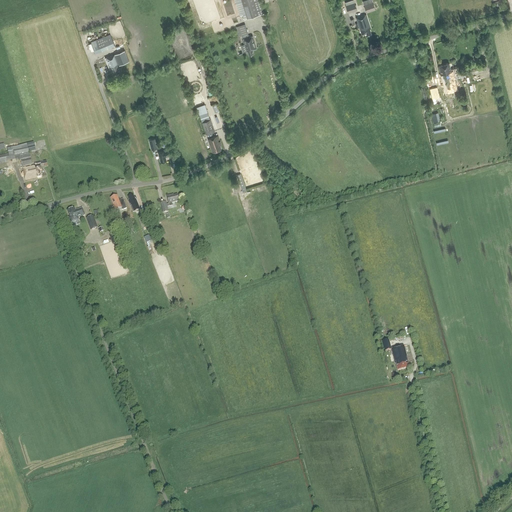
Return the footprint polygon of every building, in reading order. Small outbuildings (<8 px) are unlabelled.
[(240,0),(247,19),(258,16),(253,0),(240,0)] [(373,0),(367,0),(363,2),(366,13),(375,10),(373,2),(374,2),(373,0)] [(349,5),(351,12),(357,10),(355,3),(349,5)] [(362,35),(365,34),(366,34),(367,36),(372,35),(370,29),(371,29),(366,15),(356,18),(362,35)] [(252,50),(256,49),(252,36),(243,39),(247,52),(247,51),(249,55),(253,54),(252,50)] [(98,39),(90,42),(95,54),(103,51),(98,39)] [(105,59),(109,70),(110,69),(113,75),(121,72),(118,66),(129,61),(125,51),(105,59)] [(444,93),(457,90),(453,71),(451,72),(449,63),(439,65),(441,74),(440,74),(444,93)] [(440,98),(437,87),(430,89),(433,99),(440,98)] [(197,107),(206,135),(214,132),(205,104),(197,107)] [(431,114),(433,122),(440,121),(438,112),(431,114)] [(212,153),(221,150),(219,146),(221,146),(220,142),(218,143),(217,140),(219,140),(218,136),(208,139),(212,153)] [(149,140),(151,150),(158,148),(156,139),(149,140)] [(15,160),(18,159),(19,162),(21,161),(22,167),(32,165),(29,153),(35,151),(33,142),(12,147),(15,160)] [(170,150),(166,151),(158,153),(161,162),(166,161),(165,157),(172,156),(170,150)] [(39,170),(42,170),(40,165),(35,166),(34,165),(22,168),(25,181),(37,178),(41,177),(40,176),(41,176),(39,170)] [(237,175),(242,189),(246,187),(241,174),(237,175)] [(167,196),(169,206),(172,206),(172,203),(179,201),(178,199),(179,198),(180,197),(179,196),(178,195),(177,195),(177,194),(173,195),(167,196)] [(140,209),(137,203),(136,200),(135,200),(133,195),(128,197),(129,200),(128,200),(133,212),(140,209)] [(114,211),(119,209),(120,211),(126,208),(123,199),(120,200),(120,199),(118,199),(117,196),(110,198),(114,207),(112,207),(114,211)] [(67,211),(69,216),(68,217),(70,223),(79,220),(78,218),(85,216),(82,209),(75,211),(74,209),(67,211)] [(98,228),(93,216),(86,219),(90,231),(98,228)] [(138,218),(142,228),(147,226),(144,216),(138,218)] [(391,349),(389,340),(382,341),(385,351),(391,349)] [(409,367),(406,354),(404,346),(392,349),(395,364),(396,364),(398,371),(409,367)]
